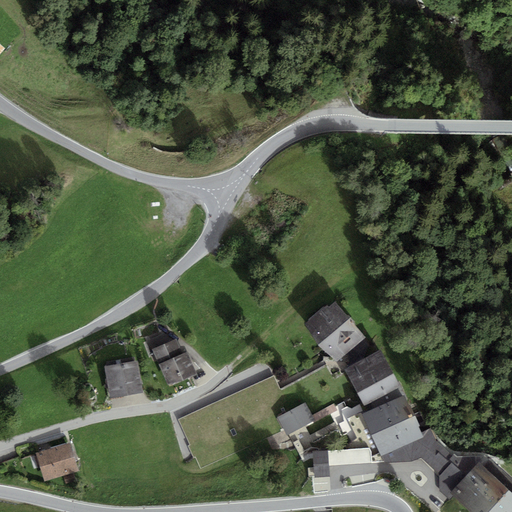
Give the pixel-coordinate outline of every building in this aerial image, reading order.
[(336,299),(303,325),(333,364),(366,338),(336,299)] [(188,341),(161,350),(174,386),(200,377),(188,341)] [(385,349),(343,370),(362,406),(403,385),(385,349)] [(144,362),(111,367),(116,399),(149,394),(144,362)] [(407,395),(362,414),(378,451),(423,432),(407,395)] [(287,435),(314,420),(305,403),(278,417),(287,435)] [(75,446),(39,456),(47,484),(83,474),(75,446)] [(312,452),(314,478),(330,476),(328,450),(312,452)] [(373,453),(333,454),(333,466),(374,465),(373,453)] [(511,511),(511,491),(482,461),(449,493),(468,511),(511,511)]
